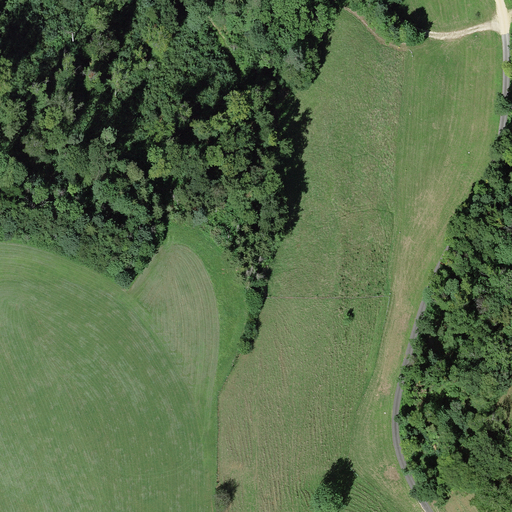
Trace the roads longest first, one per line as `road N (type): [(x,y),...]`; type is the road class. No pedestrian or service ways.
road 1 (track): [(502,13),(501,129),(436,269),(396,400),(402,464),(428,511)]
road 2 (track): [(194,0),(261,97),(271,129)]
road 3 (track): [(502,13),(440,35),(407,25),(377,0)]
